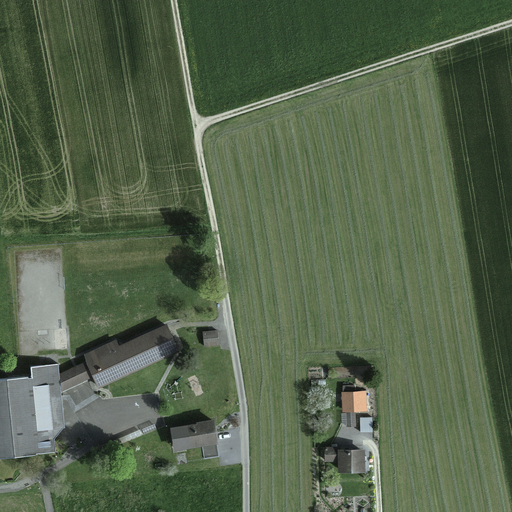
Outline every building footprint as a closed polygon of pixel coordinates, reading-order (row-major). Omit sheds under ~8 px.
[(60,402),(59,394),(92,379),(97,389),(175,352),(162,326),(84,362),(75,366),(58,374),(57,368),(28,370),(29,382),(0,384),(0,458),(52,455),(51,441),(62,430),(60,402)] [(217,332),(202,333),(204,349),(219,347),(217,332)] [(179,383),(163,386),(166,403),(181,401),(179,383)] [(344,395),(343,413),(365,414),(366,396),(344,395)] [(204,458),(219,456),(213,421),(198,423),(198,424),(176,428),(179,447),(202,443),(204,458)] [(152,423),(98,446),(100,451),(154,428),(152,423)] [(362,454),(337,454),(336,474),(362,474),(362,454)]
